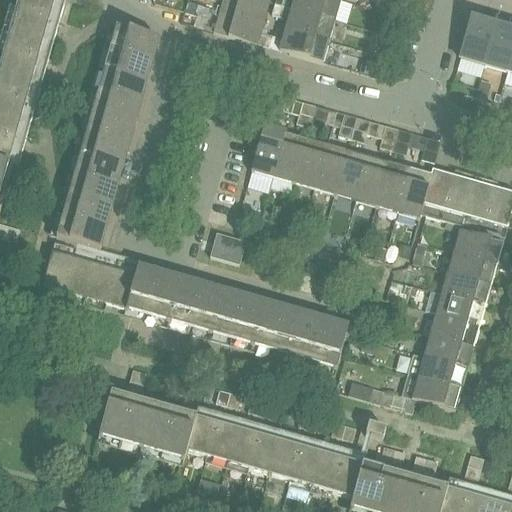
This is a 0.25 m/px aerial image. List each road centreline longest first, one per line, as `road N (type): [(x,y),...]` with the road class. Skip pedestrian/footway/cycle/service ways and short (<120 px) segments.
road 1 (residential): [(153,260),(131,332),(322,386),(324,376)]
road 2 (residential): [(177,52),(120,250),(153,260)]
road 3 (residential): [(184,269),(341,314),(324,376)]
road 4 (residential): [(238,68),(184,269)]
road 5 (residential): [(412,116),(238,68)]
road 6 (residential): [(412,116),(449,0)]
